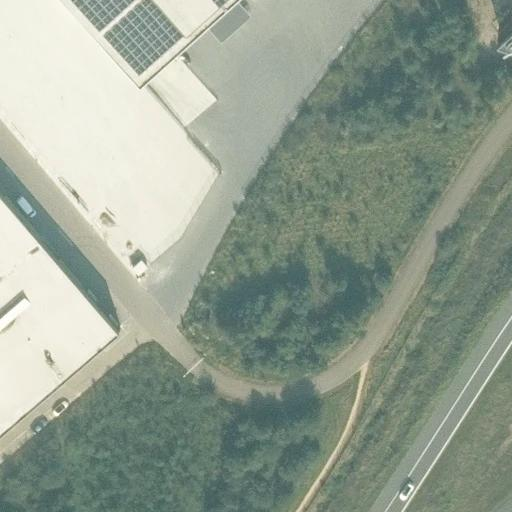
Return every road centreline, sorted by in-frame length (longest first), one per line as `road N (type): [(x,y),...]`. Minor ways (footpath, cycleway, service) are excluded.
road 1 (unclassified): [(0,133),(164,332),(215,377),(248,393),(340,375),(511,119)]
road 2 (motorway): [(511,331),(394,511)]
road 3 (unknown): [(164,332),(0,446)]
road 4 (track): [(288,511),(331,430),(340,375)]
